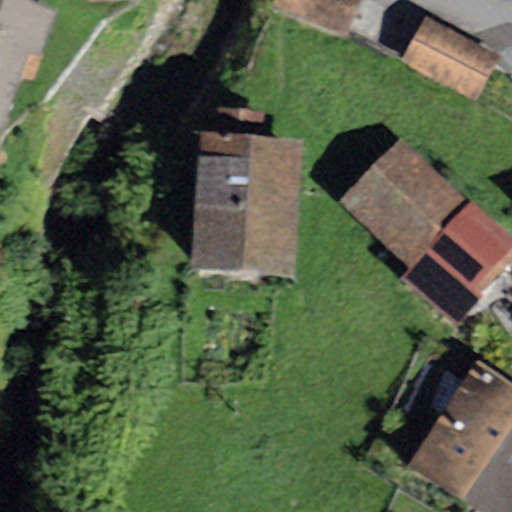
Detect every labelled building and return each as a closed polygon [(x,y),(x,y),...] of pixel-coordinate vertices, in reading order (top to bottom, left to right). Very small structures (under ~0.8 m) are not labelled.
[(363,0),(280,0),(273,22),(347,48),(363,0)] [(0,139),(2,140),(24,67),(35,70),(51,23),(0,8),(0,139)] [(501,65),(424,26),(398,78),(475,116),(501,65)] [(195,227),(296,233),(301,156),(259,154),(262,119),(215,116),(213,149),(200,148),(195,227)] [(482,213),(410,149),(354,211),(426,275),(482,213)] [(511,241),(482,213),(426,275),(417,284),(467,330),(511,278),(511,241)] [(296,233),(195,227),(191,291),(292,297),(296,233)] [(451,511),(464,511),(511,437),(511,399),(473,375),(405,482),(451,511)] [(511,511),(511,437),(464,511),(511,511)]
